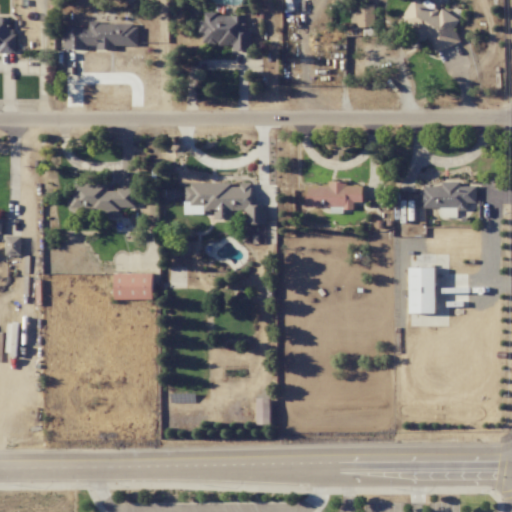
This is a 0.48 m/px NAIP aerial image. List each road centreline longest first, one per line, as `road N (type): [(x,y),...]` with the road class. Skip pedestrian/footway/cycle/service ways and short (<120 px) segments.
road 1 (residential): [(511,122),(0,125)]
road 2 (residential): [(0,465),(416,462)]
